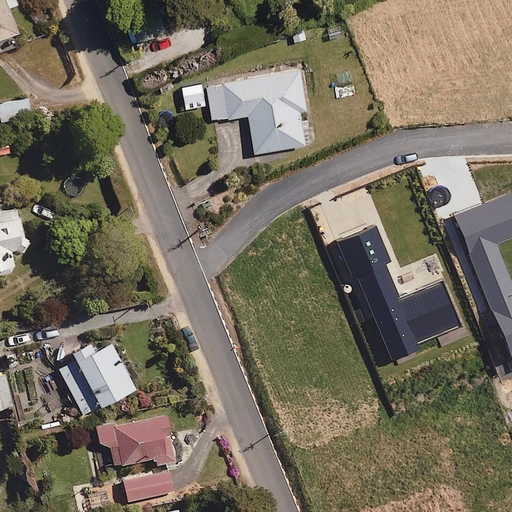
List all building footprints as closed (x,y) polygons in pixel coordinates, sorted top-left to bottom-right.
[(0,0),(0,40),(16,35),(5,7),(14,4),(12,0),(0,0)] [(308,108),(301,68),(206,84),(212,119),(247,113),(254,151),(304,143),(298,109),(308,108)] [(0,121),(28,115),(25,98),(0,102),(0,121)] [(23,248),(14,208),(0,211),(0,272),(11,270),(7,252),(23,248)] [(85,343),(67,352),(72,362),(58,369),(81,414),(131,389),(107,342),(90,351),(85,343)] [(65,402),(54,372),(38,378),(49,408),(65,402)] [(0,408),(10,407),(3,374),(0,374),(0,408)] [(171,455),(164,415),(94,426),(97,447),(108,445),(111,465),(171,455)] [(170,492),(166,471),(121,481),(125,501),(170,492)]
